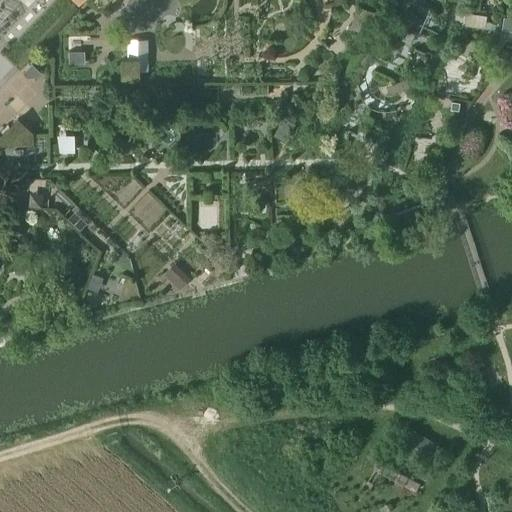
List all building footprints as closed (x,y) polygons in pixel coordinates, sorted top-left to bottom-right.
[(375,15),(358,10),(352,29),(369,35),(375,15)] [(467,24),(485,23),(485,14),(467,14),(467,24)] [(511,15),(502,15),(501,30),(511,31),(511,15)] [(148,38),(127,39),(128,55),(119,56),(120,81),(139,81),(139,71),(148,70),(148,38)] [(451,100),(450,108),(458,109),(459,101),(451,100)] [(33,133),(18,118),(0,135),(0,146),(33,146),(33,133)] [(288,134),(276,127),(272,135),(284,141),(288,134)] [(73,134),(57,134),(58,151),(74,150),(73,134)] [(42,205),(43,192),(31,190),(29,204),(42,205)] [(173,263),(163,274),(179,289),(190,278),(173,263)] [(205,266),(194,278),(201,284),(211,273),(205,266)] [(445,451),(408,430),(397,450),(434,470),(445,451)]
